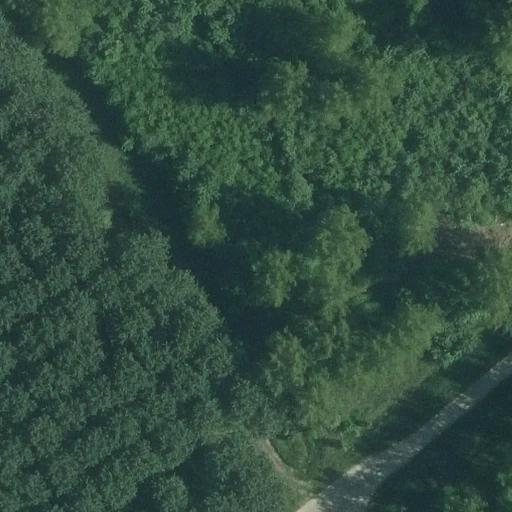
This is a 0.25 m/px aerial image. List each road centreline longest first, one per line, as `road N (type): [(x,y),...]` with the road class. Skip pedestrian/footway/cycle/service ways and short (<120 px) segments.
road 1 (track): [(0,70),(312,511)]
road 2 (unclassified): [(333,511),(511,362)]
